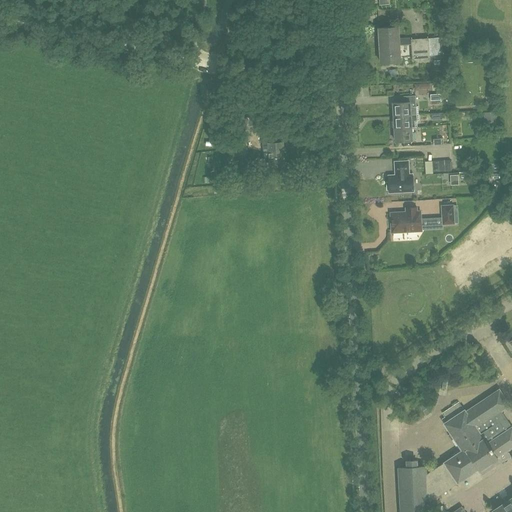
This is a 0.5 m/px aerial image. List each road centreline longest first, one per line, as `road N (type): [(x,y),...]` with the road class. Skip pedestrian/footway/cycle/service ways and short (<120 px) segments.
road 1 (unclassified): [(365,511),(336,0)]
road 2 (track): [(340,90),(0,19)]
road 3 (unknown): [(511,296),(403,373),(383,425),(389,511)]
